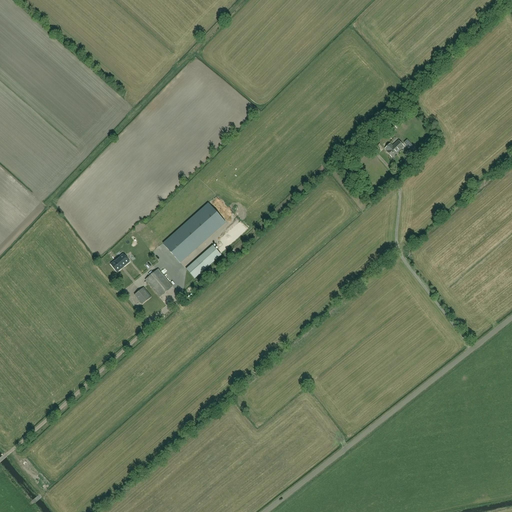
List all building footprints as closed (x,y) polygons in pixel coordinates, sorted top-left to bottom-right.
[(399,119),(393,125),(396,129),(403,123),(399,119)] [(404,147),(398,141),(387,152),(392,158),(404,147)] [(421,154),(414,147),(409,152),(416,159),(421,154)] [(209,204),(164,244),(180,263),(225,222),(209,204)] [(117,260),(111,265),(117,272),(130,262),(123,254),(117,260)] [(143,262),(146,267),(153,262),(150,258),(143,262)] [(145,276),(150,272),(140,259),(132,264),(135,268),(138,266),(145,276)] [(158,269),(145,280),(159,297),(173,286),(158,269)] [(128,282),(131,281),(135,286),(140,283),(133,273),(125,278),(128,282)] [(152,297),(144,288),(135,295),(142,305),(152,297)]
